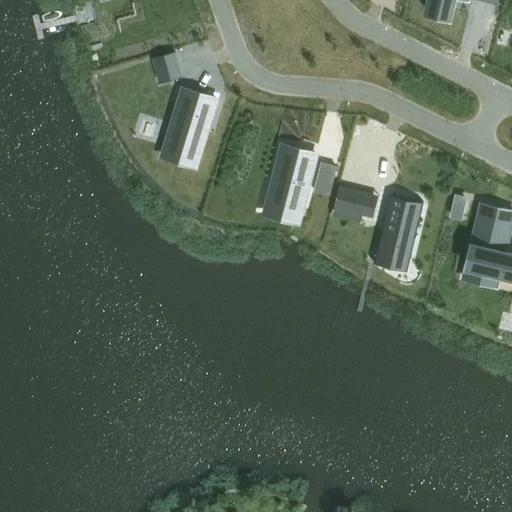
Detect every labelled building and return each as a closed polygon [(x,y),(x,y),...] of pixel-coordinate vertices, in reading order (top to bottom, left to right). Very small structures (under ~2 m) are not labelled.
[(429,0),(427,12),(449,17),(452,0),(429,0)] [(176,52),(153,58),(160,82),(183,76),(176,52)] [(184,89),(168,144),(201,154),(217,99),(184,89)] [(283,145),(269,201),(302,209),(316,154),(283,145)] [(317,181),(314,191),(330,195),(332,185),(317,181)] [(340,185),(334,208),(363,215),(368,192),(340,185)] [(391,194),(377,251),(411,259),(425,202),(391,194)] [(456,194),(451,215),(462,218),(466,197),(456,194)] [(511,211),(482,204),(468,266),(511,276),(511,253),(504,251),(511,219),(511,211)]
